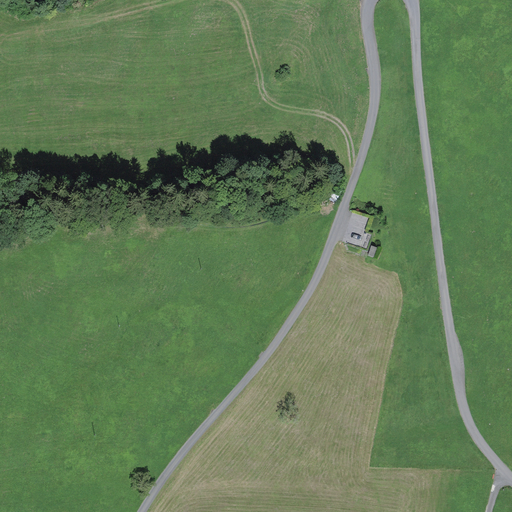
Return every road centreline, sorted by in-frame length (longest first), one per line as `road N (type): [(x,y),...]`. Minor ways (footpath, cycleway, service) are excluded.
road 1 (unclassified): [(142,511),(269,351),(318,273),(372,117),(369,0)]
road 2 (unclassified): [(411,0),(460,395),(473,432),(511,477)]
road 3 (track): [(227,0),(238,8),(265,96),(339,123),(355,174)]
road 4 (track): [(3,39),(175,0)]
